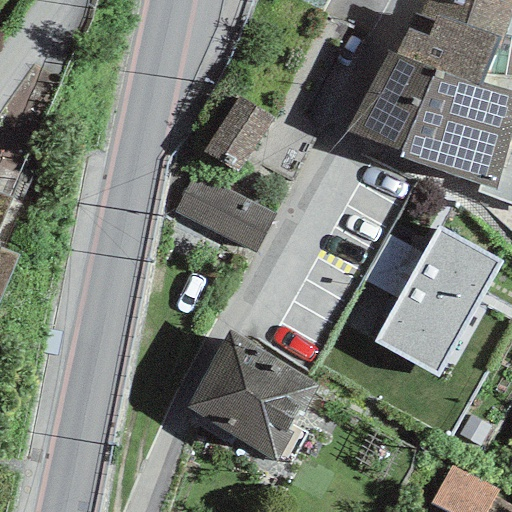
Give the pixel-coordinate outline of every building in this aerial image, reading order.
[(511,3),(511,0),(424,0),(394,56),(481,84),(485,76),(501,39),(511,3)] [(394,56),(385,52),(345,131),(400,149),(399,157),(480,183),(496,189),(511,127),(511,92),(481,84),(394,56)] [(511,78),(485,76),(481,84),(511,92),(511,127),(496,189),(480,183),(476,192),(511,204),(511,78)] [(272,119),(237,97),(202,151),(237,173),(272,119)] [(275,214),(193,173),(173,213),(254,254),(275,214)] [(0,226),(12,198),(0,192),(0,226)] [(374,341),(438,378),(501,262),(438,228),(374,341)] [(0,294),(17,256),(0,248),(0,294)] [(228,333),(185,408),(275,460),(319,385),(228,333)] [(485,511),(497,491),(449,466),(429,503),(445,511),(485,511)]
